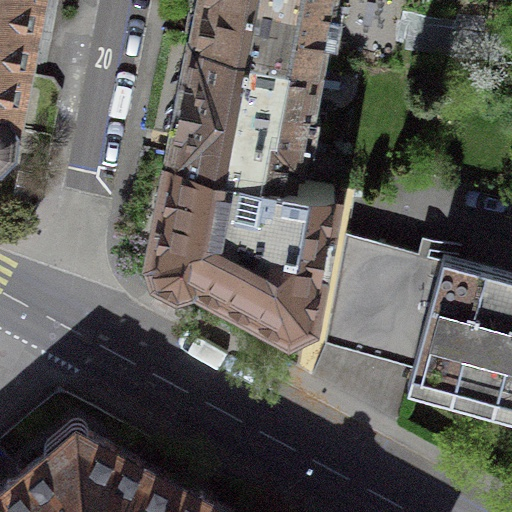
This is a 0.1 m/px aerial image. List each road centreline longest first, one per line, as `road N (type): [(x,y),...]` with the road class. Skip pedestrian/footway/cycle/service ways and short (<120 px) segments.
road 1 (secondary): [(405,511),(52,321)]
road 2 (residential): [(82,193),(119,0)]
road 3 (residential): [(52,321),(82,193)]
